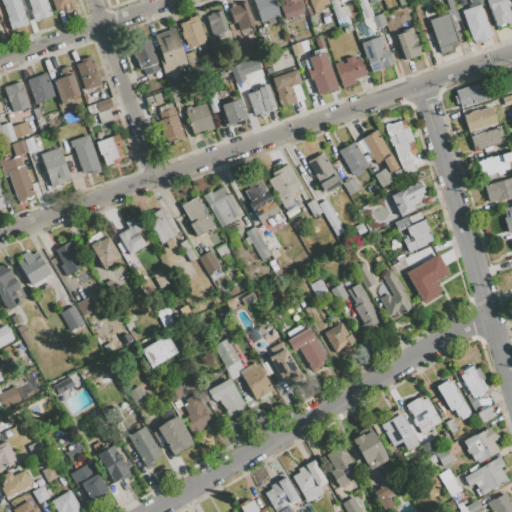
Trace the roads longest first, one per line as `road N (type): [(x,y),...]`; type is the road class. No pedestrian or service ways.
road 1 (residential): [(0,233),(511,55)]
road 2 (residential): [(152,511),(492,317)]
road 3 (residential): [(423,88),(511,383)]
road 4 (residential): [(92,0),(159,178)]
road 5 (residential): [(0,61),(174,0)]
